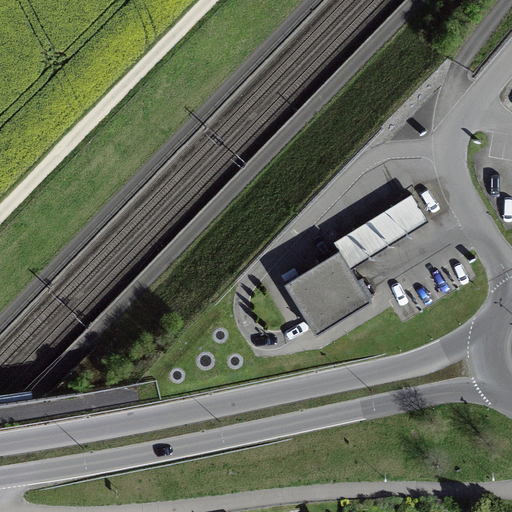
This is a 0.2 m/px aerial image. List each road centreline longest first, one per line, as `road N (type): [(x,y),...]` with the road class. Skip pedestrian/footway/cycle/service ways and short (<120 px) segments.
road 1 (primary): [(0,477),(419,394),(499,386)]
road 2 (primary): [(488,327),(404,363),(0,442)]
road 3 (track): [(211,0),(0,212)]
